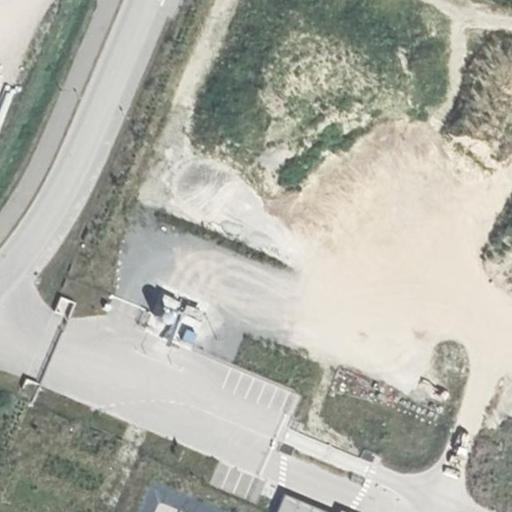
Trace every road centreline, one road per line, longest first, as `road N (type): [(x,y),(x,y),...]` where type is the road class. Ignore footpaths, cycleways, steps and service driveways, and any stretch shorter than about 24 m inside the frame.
road 1 (unknown): [(511,273),(313,157),(277,147),(226,152),(188,177),(141,253),(105,382)]
road 2 (unclassified): [(148,0),(72,174),(0,279)]
road 3 (unknown): [(20,511),(49,356)]
road 4 (unknown): [(511,376),(471,511)]
